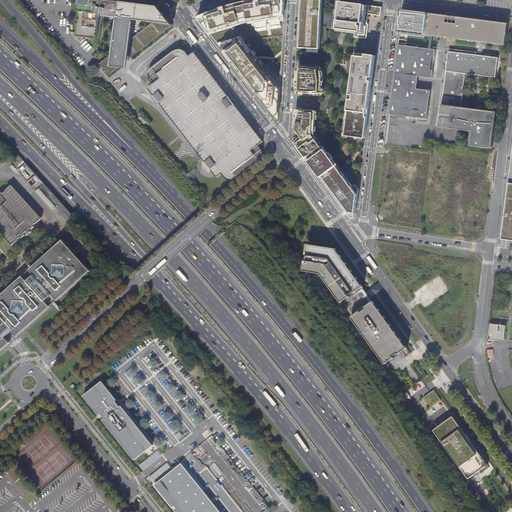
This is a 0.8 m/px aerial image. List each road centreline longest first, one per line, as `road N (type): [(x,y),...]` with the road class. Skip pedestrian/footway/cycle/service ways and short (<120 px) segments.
road 1 (motorway): [(400,511),(203,261),(0,57)]
road 2 (motorway): [(0,85),(189,276),(375,511)]
road 3 (trunk): [(425,511),(323,371),(143,163)]
road 4 (unclassified): [(285,151),(37,373)]
road 5 (trunk): [(156,277),(265,399),(349,511)]
road 6 (motorway): [(0,102),(156,277)]
road 7 (unclassified): [(393,5),(364,229)]
road 8 (trunk): [(0,120),(156,277)]
road 9 (trunk): [(143,163),(3,0)]
road 10 (trunk): [(143,163),(0,29)]
road 11 (residential): [(285,151),(185,22)]
road 12 (unclassified): [(39,391),(55,398),(147,511)]
road 13 (residential): [(285,151),(292,0)]
road 14 (residential): [(511,253),(364,229)]
road 15 (unknown): [(444,378),(415,406),(476,493)]
road 16 (residential): [(444,368),(362,255)]
road 17 (residential): [(362,255),(285,151)]
